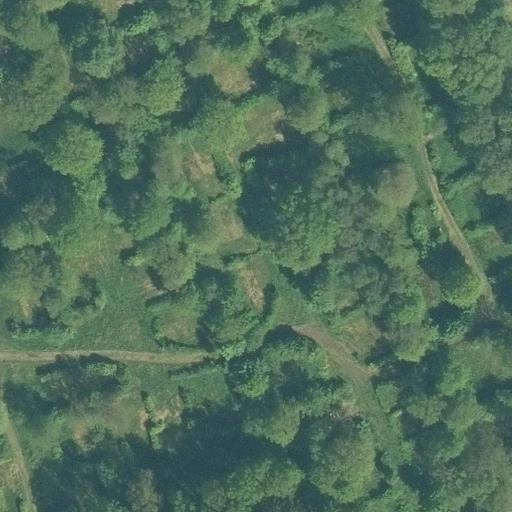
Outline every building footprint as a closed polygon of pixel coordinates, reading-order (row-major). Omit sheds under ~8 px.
[(111,0),(96,0),(102,11),(114,5),(111,0)] [(396,6),(393,0),(374,0),(380,13),(396,6)] [(23,31),(51,21),(46,8),(18,19),(23,31)] [(291,30),(301,60),(318,55),(308,24),(291,30)] [(119,41),(124,52),(139,44),(135,34),(119,41)] [(70,86),(82,82),(70,43),(57,47),(70,86)] [(153,120),(164,118),(160,94),(149,96),(153,120)] [(280,139),(290,134),(276,107),(266,112),(280,139)] [(99,141),(111,136),(100,108),(88,113),(99,141)] [(301,137),(294,141),(297,147),(304,143),(301,137)] [(106,149),(109,155),(117,151),(114,145),(106,149)] [(320,151),(311,155),(314,162),(323,159),(320,151)] [(73,156),(40,167),(44,179),(77,167),(73,156)] [(0,203),(25,191),(20,182),(0,192),(0,203)] [(138,182),(131,185),(134,195),(141,193),(138,182)] [(382,188),(374,192),(377,199),(385,195),(382,188)] [(404,197),(375,201),(380,231),(409,227),(404,197)] [(216,245),(229,242),(221,210),(208,213),(216,245)] [(55,236),(48,239),(52,248),(59,244),(55,236)] [(414,291),(448,269),(438,253),(404,275),(414,291)] [(58,261),(69,289),(80,284),(69,257),(58,261)] [(248,311),(260,306),(244,267),(231,272),(248,311)] [(467,351),(456,356),(469,389),(481,384),(467,351)] [(131,396),(116,400),(128,434),(142,429),(131,396)] [(333,401),(322,406),(334,428),(344,422),(333,401)] [(398,415),(405,428),(418,421),(411,409),(398,415)] [(204,430),(171,441),(175,455),(208,444),(204,430)] [(364,453),(349,458),(357,486),(373,481),(364,453)] [(511,459),(510,455),(502,458),(505,464),(511,460),(511,459)] [(64,500),(88,491),(83,478),(59,487),(64,500)] [(0,505),(8,502),(0,480),(0,505)] [(374,511),(389,511),(385,501),(372,507),(374,511)]
